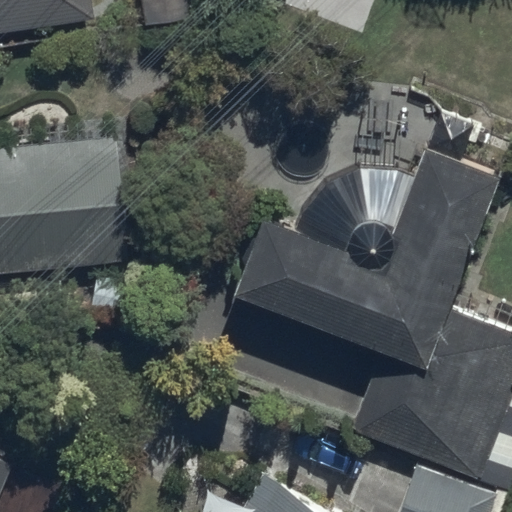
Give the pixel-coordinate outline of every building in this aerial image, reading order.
[(0,0),(0,37),(94,25),(90,0),(0,0)] [(189,0),(138,0),(142,25),(192,19),(189,0)] [(239,106),(240,109),(244,113),(246,115),(247,117),(249,119),(251,120),(253,122),(255,123),(258,124),(260,125),(262,125),(265,126),(267,126),(270,126),(272,126),(275,125),(277,124),(280,124),(282,122),(284,121),(286,120),(288,118),(290,116),(292,114),(293,112),(294,110),(295,108),(296,105),(297,103),(297,100),(297,98),(297,95),(297,93),(296,90),(296,88),(295,85),(294,83),(293,82),(292,80),(290,78),(289,76),(287,74),(285,72),(283,71),(281,69),(278,68),(276,67),(273,66),(271,66),(268,66),(266,66),(263,66),(261,66),(258,67),(256,68),(253,69),(251,70),(249,71),(247,73),(245,75),(243,77),(242,79),(240,81),(239,84),(238,86),(238,88),(237,91),(237,94),(237,96),(237,99),(237,101),(238,104),(239,106)] [(0,271),(127,264),(120,139),(0,145),(0,271)] [(379,348),(347,429),(480,479),(511,395),(511,332),(448,308),(500,173),(423,147),(413,178),(393,166),(371,161),(348,164),(328,173),(317,181),(305,195),(298,212),(294,230),(262,218),(234,297),(379,348)] [(0,511),(0,492),(12,463),(0,458),(0,511)] [(491,511),(497,497),(415,468),(399,511),(491,511)] [(327,511),(258,472),(235,511),(327,511)]
